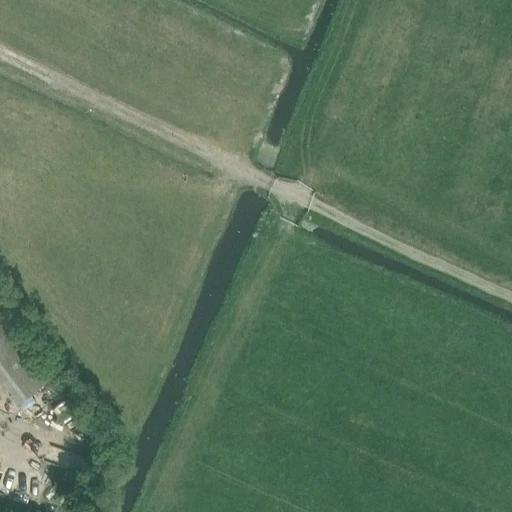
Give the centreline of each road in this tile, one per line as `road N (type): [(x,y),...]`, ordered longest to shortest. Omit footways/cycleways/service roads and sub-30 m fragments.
road 1 (track): [(0,52),(511,291)]
road 2 (track): [(159,511),(302,198)]
